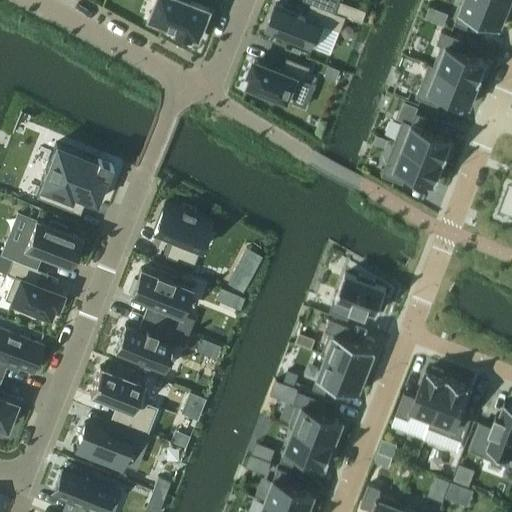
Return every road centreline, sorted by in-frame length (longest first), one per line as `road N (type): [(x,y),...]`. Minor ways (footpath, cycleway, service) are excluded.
road 1 (residential): [(183,83),(33,460),(13,474),(0,472)]
road 2 (residential): [(405,333),(490,117)]
road 3 (residential): [(335,511),(405,333)]
road 4 (residential): [(28,0),(183,83)]
